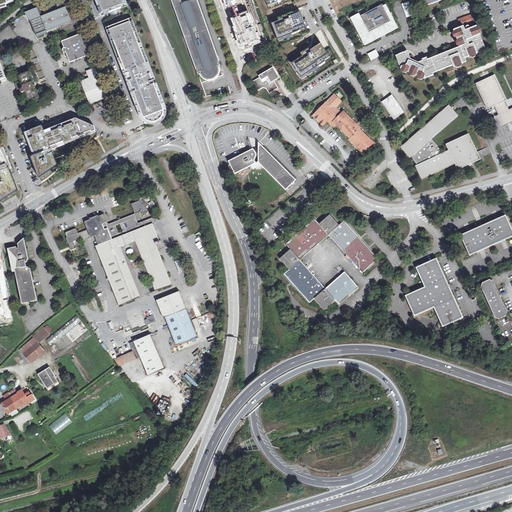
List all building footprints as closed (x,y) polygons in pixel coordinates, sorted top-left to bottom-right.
[(98,0),(104,15),(124,7),(121,0),(98,0)] [(171,0),(197,74),(200,73),(201,74),(203,76),(206,78),(209,78),(212,78),(214,77),(216,74),(217,71),(218,69),(217,67),(220,66),(196,0),(187,0),(189,2),(182,5),(180,0),(171,0)] [(245,0),(221,0),(240,50),(262,42),(245,0)] [(402,4),(406,18),(413,15),(409,2),(402,4)] [(367,42),(395,28),(383,5),(355,20),(367,42)] [(72,22),(66,7),(30,21),(35,36),(72,22)] [(302,10),(271,22),(279,42),(310,30),(302,10)] [(468,25),(478,22),(476,15),(459,21),(461,26),(464,25),(468,25)] [(165,106),(133,19),(110,28),(144,114),(150,119),(158,119),(164,113),(165,106)] [(426,80),(431,78),(430,76),(435,75),(438,73),(438,71),(454,65),(455,67),(455,68),(468,63),(466,60),(482,53),(482,51),(487,49),(478,27),(472,30),(471,28),(469,27),(467,29),(468,30),(466,30),(465,27),(455,32),(462,48),(429,61),(428,59),(424,61),(424,62),(420,64),(415,62),(416,60),(414,57),(411,58),(409,53),(397,57),(402,70),(426,80)] [(91,55),(82,33),(61,42),(64,48),(63,49),(62,50),(64,54),(67,56),(70,63),(91,55)] [(320,42),(291,63),(302,78),(331,58),(320,42)] [(368,54),(371,61),(379,57),(376,50),(368,54)] [(438,73),(455,67),(454,65),(438,71),(438,73)] [(107,98),(95,68),(86,71),(88,78),(80,82),(89,105),(107,98)] [(259,77),(259,79),(253,83),(258,92),(263,89),(266,90),(269,95),(275,92),(278,89),(274,82),(279,79),(273,69),(259,77)] [(20,82),(14,84),(19,95),(24,92),(29,104),(40,99),(35,86),(34,85),(32,85),(31,83),(33,82),(29,72),(18,76),(20,82)] [(511,122),(511,108),(509,110),(505,101),(506,101),(494,75),(475,84),(487,110),(494,106),(498,115),(493,118),(498,129),(511,122)] [(330,125),(331,125),(333,122),(336,126),(349,139),(348,140),(362,154),(373,143),(360,130),(360,129),(344,112),(342,114),(336,108),(341,102),(334,95),(313,116),(323,126),(327,122),(330,125)] [(390,121),(401,114),(390,96),(379,102),(390,121)] [(458,116),(449,105),(400,148),(410,158),(413,155),(415,158),(413,160),(415,162),(417,161),(418,165),(415,166),(421,180),(455,164),(458,170),(480,159),(468,134),(446,145),(449,150),(438,155),(436,152),(439,151),(437,146),(434,143),(432,144),(429,141),(458,116)] [(42,126),(28,132),(36,154),(32,157),(40,177),(57,166),(50,148),(95,131),(93,127),(75,118),(43,130),(42,126)] [(253,150),(253,149),(228,162),(235,175),(251,166),(251,169),(252,169),(255,168),(257,170),(261,169),(261,168),(262,167),(286,191),(292,185),(294,184),(294,182),(296,181),(258,143),(258,150),(253,150)] [(0,153),(0,201),(0,202),(18,190),(9,169),(7,169),(0,153)] [(132,205),(131,206),(135,214),(141,212),(143,216),(144,215),(149,211),(146,208),(148,206),(146,203),(144,198),(143,198),(142,198),(138,200),(139,201),(132,204),(132,205)] [(117,252),(121,251),(120,248),(135,242),(155,292),(174,284),(158,245),(147,249),(139,229),(135,219),(134,219),(133,219),(123,223),(122,223),(122,224),(126,234),(118,238),(113,227),(104,230),(102,224),(107,222),(104,216),(103,215),(102,215),(98,217),(98,216),(90,219),(89,220),(85,222),(84,223),(87,230),(89,236),(90,237),(91,237),(92,237),(97,235),(100,245),(95,247),(119,306),(140,298),(136,289),(127,265),(122,267),(117,252)] [(123,223),(133,219),(136,218),(134,215),(110,224),(108,224),(107,223),(107,222),(102,224),(104,230),(113,227),(118,238),(126,234),(122,224),(122,223),(123,223)] [(319,224),(328,235),(339,226),(330,215),(319,224)] [(511,238),(511,229),(506,216),(460,236),(469,257),(511,238)] [(305,228),(319,244),(328,235),(319,224),(314,219),(305,228)] [(328,235),(337,245),(353,231),(344,221),(339,226),(328,235)] [(161,238),(155,223),(140,229),(148,248),(158,244),(157,242),(159,239),(161,238)] [(296,236),(310,252),(319,244),(305,228),(296,236)] [(88,237),(86,230),(78,233),(76,230),(76,229),(75,229),(66,233),(65,233),(65,234),(66,238),(66,239),(66,240),(67,244),(68,244),(71,250),(71,251),(75,249),(76,248),(73,242),(80,239),(80,240),(88,237)] [(361,240),(353,231),(337,245),(345,254),(361,240)] [(286,245),(290,250),(300,260),(310,252),(296,236),(286,245)] [(17,247),(9,249),(18,259),(16,268),(16,269),(23,304),(38,301),(31,269),(30,264),(27,265),(26,264),(28,262),(28,260),(29,260),(25,239),(19,244),(20,248),(17,248),(17,247)] [(369,249),(361,240),(345,254),(354,264),(369,249)] [(18,259),(9,249),(13,269),(16,269),(16,268),(18,259)] [(378,259),(369,249),(354,264),(362,273),(378,259)] [(280,259),(289,270),(300,260),(290,250),(280,259)] [(122,267),(127,265),(121,251),(117,252),(122,267)] [(305,257),(301,261),(308,269),(312,265),(305,257)] [(464,319),(437,259),(417,268),(425,288),(405,297),(414,318),(434,309),(443,328),(464,319)] [(284,274),(293,284),(308,270),(300,260),(289,270),(284,274)] [(293,284),(301,294),(317,279),(308,270),(293,284)] [(335,280),(349,296),(359,288),(344,272),(335,280)] [(317,279),(301,294),(309,303),(314,299),(325,289),(317,279)] [(325,289),(335,300),(339,305),(349,296),(335,280),(325,289)] [(494,282),(490,281),(482,284),(481,288),(495,319),(499,320),(506,317),(507,313),(494,282)] [(325,289),(314,299),(324,309),(335,300),(325,289)] [(198,337),(179,291),(156,301),(163,318),(165,318),(176,346),(198,337)] [(81,321),(76,316),(46,340),(51,346),(81,321)] [(33,346),(37,343),(42,338),(49,333),(44,328),(32,337),(33,339),(30,341),(33,346)] [(137,350),(140,358),(148,376),(166,369),(151,335),(129,344),(133,352),(137,350)] [(33,346),(30,341),(19,350),(29,363),(43,351),(37,343),(33,346)] [(39,375),(45,385),(47,384),(50,388),(58,383),(54,376),(55,376),(50,367),(39,375)] [(21,408),(33,401),(32,399),(34,398),(32,395),(31,396),(29,393),(25,396),(22,391),(18,393),(18,394),(2,404),(8,414),(10,413),(12,416),(18,412),(16,409),(20,406),(21,408)] [(0,439),(9,435),(4,425),(0,426),(0,439)]
